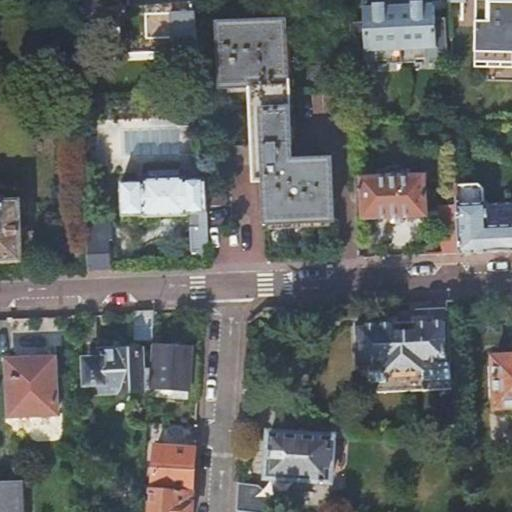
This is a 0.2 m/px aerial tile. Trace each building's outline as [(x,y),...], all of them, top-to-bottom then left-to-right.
[(451,0),(453,22),(465,21),(465,4),(469,4),(468,0),(451,0)] [(511,0),(476,0),(475,68),(511,67),(511,0)] [(366,51),(366,62),(437,60),(437,55),(447,55),(446,20),(435,20),(435,2),(412,3),(412,8),(386,9),(386,4),(363,5),(364,23),(351,23),(351,52),(366,51)] [(202,75),(199,18),(182,19),(183,41),(197,40),(198,57),(194,57),(195,75),(202,75)] [(286,25),(221,27),(223,89),(254,88),(257,182),(266,182),(269,225),(333,222),(330,162),(291,163),(286,25)] [(455,90),(456,127),(465,127),(469,116),(468,100),(463,91),(455,90)] [(210,265),(207,180),(187,180),(187,179),(181,179),(180,171),(150,173),(150,181),(144,181),(144,183),(122,184),(123,218),(145,217),(145,218),(188,216),(188,215),(191,215),(193,266),(210,265)] [(426,176),(362,179),(364,219),(427,217),(426,176)] [(458,186),(459,222),(461,255),(511,253),(511,203),(486,205),(485,190),(482,185),(458,186)] [(16,205),(0,205),(0,261),(18,261),(16,205)] [(461,255),(459,222),(442,223),(442,256),(461,255)] [(89,228),(90,270),(112,269),(111,246),(113,246),(113,227),(89,228)] [(154,314),(136,314),(136,339),(153,340),(154,314)] [(375,383),(375,393),(437,390),(437,381),(452,380),(450,322),(431,322),(413,323),(400,324),(383,324),(358,325),(360,384),(375,383)] [(159,347),(157,388),(188,389),(190,349),(159,347)] [(103,393),(150,390),(152,356),(141,357),(141,350),(101,353),(101,358),(94,359),(94,364),(90,364),(87,368),(88,384),(91,386),(102,386),(103,393)] [(511,357),(494,358),(495,408),(511,407),(511,357)] [(52,360),(7,362),(9,417),(54,415),(52,360)] [(437,381),(437,390),(453,390),(452,380),(437,381)] [(360,393),(375,393),(375,383),(360,384),(360,393)] [(270,433),(268,478),(331,483),(334,438),(270,433)] [(157,449),(154,490),(192,492),(195,451),(157,449)] [(239,483),(237,511),(280,511),(282,498),(270,497),(260,486),(239,483)] [(0,485),(0,511),(18,511),(18,485),(0,485)] [(191,511),(192,492),(154,490),(152,490),(151,511),(191,511)]
